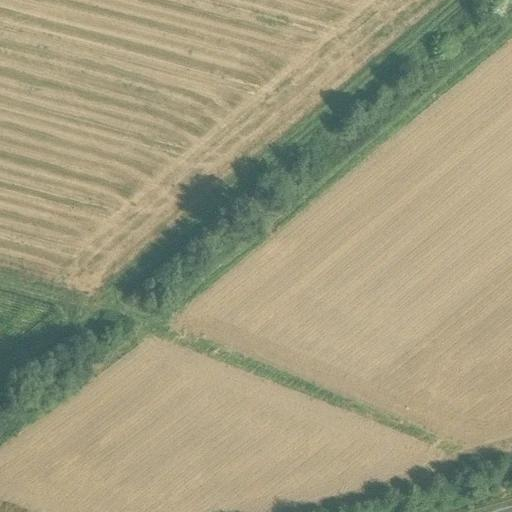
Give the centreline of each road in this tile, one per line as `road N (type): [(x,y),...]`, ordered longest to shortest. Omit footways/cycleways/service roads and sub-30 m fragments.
road 1 (track): [(0,453),(511,39)]
road 2 (track): [(0,402),(127,326),(504,0)]
road 3 (track): [(0,294),(155,334),(428,445)]
